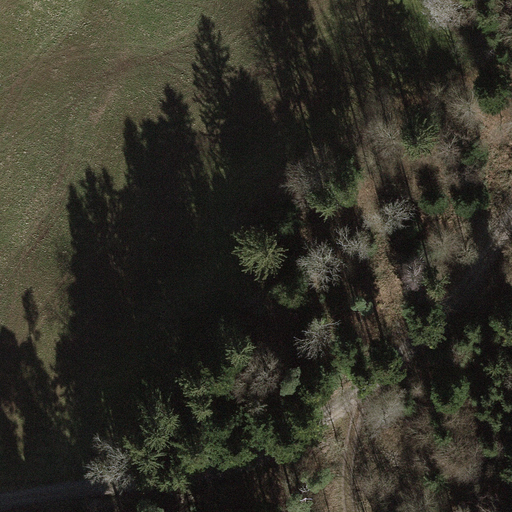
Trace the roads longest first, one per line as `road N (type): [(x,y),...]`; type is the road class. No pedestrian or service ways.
road 1 (track): [(0,506),(212,476),(276,455),(434,337),(511,219)]
road 2 (track): [(359,393),(349,511)]
